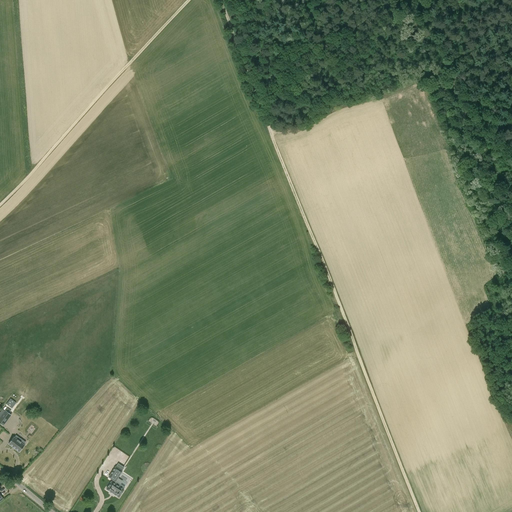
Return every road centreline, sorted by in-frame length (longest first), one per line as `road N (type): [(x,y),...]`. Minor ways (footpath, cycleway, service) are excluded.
road 1 (track): [(271,134),(421,511)]
road 2 (track): [(0,200),(189,0)]
road 3 (track): [(219,0),(271,134)]
